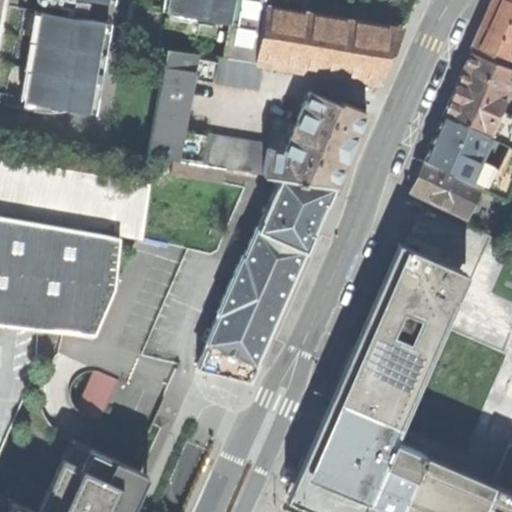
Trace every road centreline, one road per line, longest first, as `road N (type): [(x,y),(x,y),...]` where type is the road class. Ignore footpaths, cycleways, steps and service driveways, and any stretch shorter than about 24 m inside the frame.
road 1 (secondary): [(301,352),(463,0)]
road 2 (secondary): [(301,352),(275,381),(211,511)]
road 3 (secondary): [(245,511),(299,391),(301,352)]
